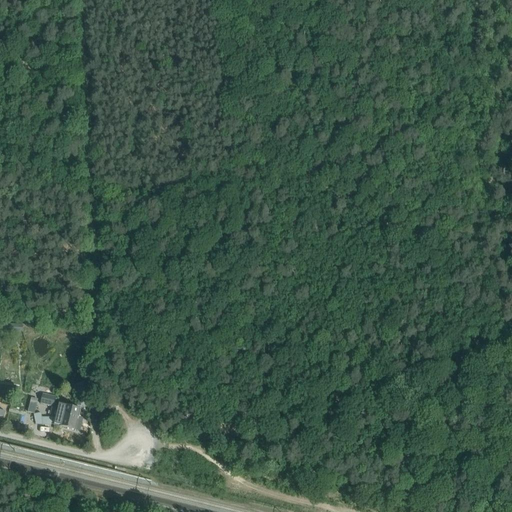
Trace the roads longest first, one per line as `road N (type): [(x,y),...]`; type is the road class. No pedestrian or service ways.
road 1 (unknown): [(481,250),(423,235),(267,165),(87,196)]
road 2 (track): [(166,446),(193,449),(265,491),(349,511)]
road 3 (residential): [(0,433),(96,455),(133,449)]
